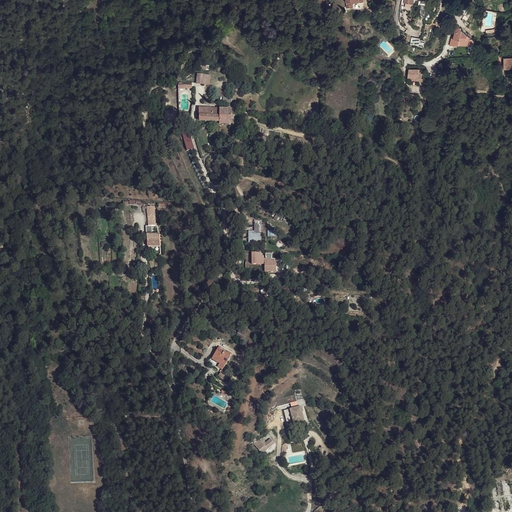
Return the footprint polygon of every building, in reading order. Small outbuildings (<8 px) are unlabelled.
[(451,38),(450,46),(458,46),(459,43),(470,43),(471,38),(461,30),(461,28),(457,25),(455,30),(453,39),(451,38)] [(409,69),(408,77),(416,78),(422,78),(422,73),(421,73),(421,72),(420,71),(420,69),(409,69)] [(197,75),(196,84),(204,85),(205,75),(197,75)] [(404,99),(404,103),(408,104),(409,100),(414,101),(415,95),(409,94),(409,96),(405,96),(404,99)] [(407,104),(405,111),(412,112),(413,106),(407,104)] [(198,108),(199,122),(219,123),(219,125),(231,125),(232,109),(211,108),(198,108)] [(149,216),(149,226),(157,225),(157,220),(156,220),(156,216),(149,216)] [(248,233),(248,243),(260,243),(260,233),(262,233),(262,224),(261,224),(261,221),(256,221),(256,224),(254,224),(254,232),(248,233)] [(160,246),(158,234),(154,234),(148,234),(146,234),(147,246),(160,246)] [(249,342),(242,351),(245,354),(253,344),(249,342)] [(219,346),(212,359),(220,363),(217,367),(222,370),(232,354),(219,346)] [(296,394),(275,400),(277,407),(297,402),(297,401),(296,394)] [(297,402),(299,407),(300,406),(300,407),(306,406),(304,399),(297,401),(297,402)] [(299,407),(290,409),(284,411),(287,425),(293,423),(304,421),(300,407),(300,406),(299,407)] [(258,448),(262,454),(265,451),(270,447),(275,444),(272,441),(265,446),(264,444),(258,448)]
